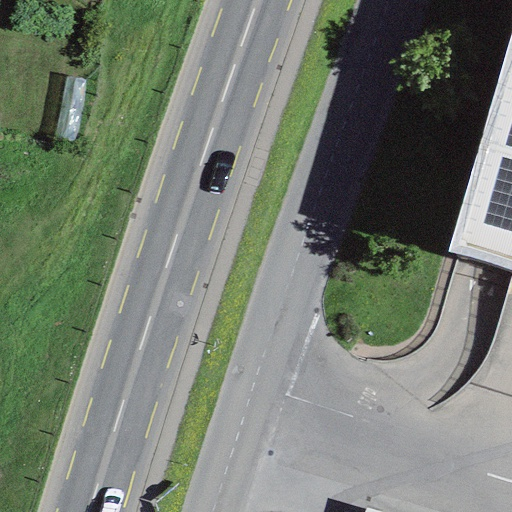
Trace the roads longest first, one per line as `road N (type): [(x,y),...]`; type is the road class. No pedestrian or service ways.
road 1 (unclassified): [(389,0),(211,511)]
road 2 (secondary): [(88,511),(254,0)]
